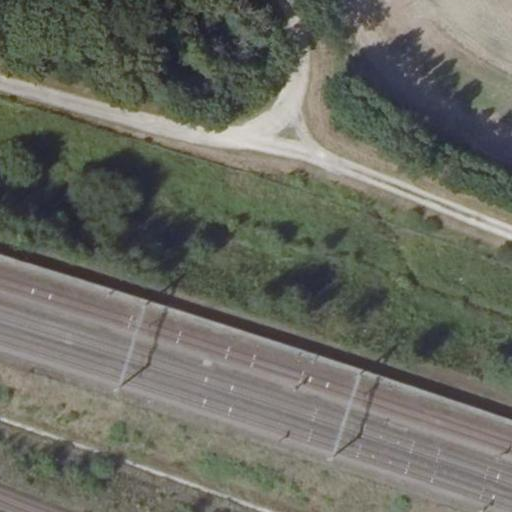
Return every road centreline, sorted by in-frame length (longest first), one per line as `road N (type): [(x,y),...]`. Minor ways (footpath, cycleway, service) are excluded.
road 1 (unclassified): [(278,0),(295,61),(271,144),(175,135),(0,86)]
road 2 (track): [(271,144),(511,238)]
